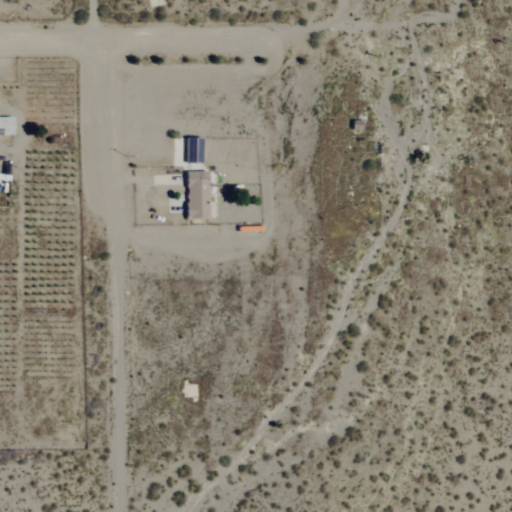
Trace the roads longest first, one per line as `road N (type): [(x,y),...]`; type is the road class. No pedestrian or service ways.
road 1 (residential): [(114,41),(116,511)]
road 2 (residential): [(0,41),(283,45)]
